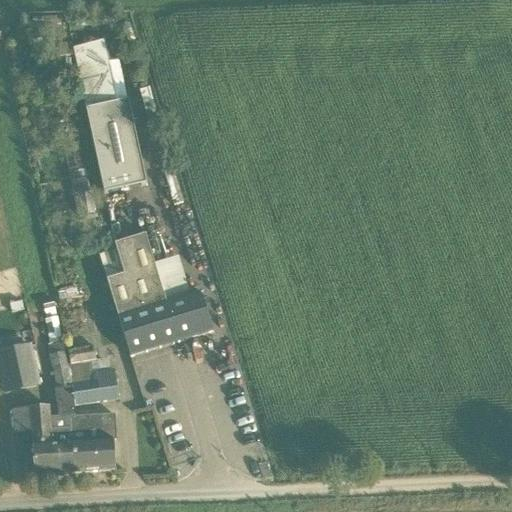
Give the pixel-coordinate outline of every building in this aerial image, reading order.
[(119,60),(74,68),(96,194),(142,186),(119,60)] [(166,307),(145,237),(115,246),(124,276),(107,282),(130,358),(213,333),(201,296),(166,307)] [(58,313),(85,306),(81,292),(54,299),(58,313)] [(49,410),(32,411),(34,434),(35,456),(37,476),(76,474),(73,418),(75,418),(74,408),(77,408),(69,366),(67,366),(64,353),(57,318),(45,321),(56,392),(54,392),(57,411),(57,419),(50,419),(49,410)] [(32,346),(0,353),(0,370),(6,396),(41,388),(32,346)] [(94,348),(68,352),(70,366),(69,366),(77,408),(119,402),(114,371),(110,372),(108,359),(96,361),(94,348)] [(75,418),(73,418),(76,474),(115,472),(113,442),(115,442),(114,425),(114,416),(106,417),(75,418)]
